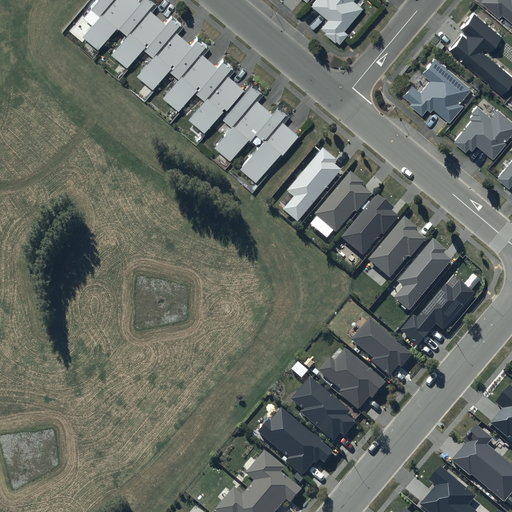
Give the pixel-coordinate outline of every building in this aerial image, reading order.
[(178,80),(163,99),(179,113),(195,93),(206,102),(189,121),(205,134),(225,110),(227,111),(244,91),(229,78),(236,71),(223,60),(217,67),(204,56),(210,49),(198,39),(192,46),(178,34),(184,27),(171,16),(164,23),(152,12),(156,7),(148,0),(143,0),(140,4),(135,0),(100,0),(92,10),(100,17),(83,36),(99,49),(117,28),(126,36),(110,55),(127,70),(143,51),(151,58),(135,77),(153,92),(169,73),(178,80)] [(314,0),(311,4),(328,18),(321,27),(325,31),(324,32),(335,41),(336,39),(340,42),(348,33),(344,29),(363,7),(354,0),(314,0)] [(511,0),(480,0),(499,17),(502,13),(511,22),(511,0)] [(502,36),(474,11),(460,27),(469,34),(466,37),(462,33),(449,48),(501,92),(511,79),(511,75),(483,49),(484,47),(488,51),(502,36)] [(412,83),(403,94),(411,101),(409,103),(422,113),(427,107),(430,110),(433,107),(449,121),(463,104),(460,100),(471,88),(435,56),(422,71),(430,79),(420,90),(412,83)] [(231,128),(214,148),(231,162),(249,140),(251,142),(256,136),(263,142),(240,170),(256,183),(281,153),(283,155),(299,137),(284,124),(290,118),(278,108),(272,115),(258,103),(264,96),(251,85),(221,120),(231,128)] [(471,119),(453,140),(465,150),(468,146),(472,149),(476,144),(492,157),(506,140),(511,131),(511,120),(497,109),(491,116),(477,105),(471,112),(472,113),(469,117),(471,119)] [(336,159),(323,147),(286,190),(293,196),(283,209),(298,221),(341,169),(333,163),(336,159)] [(511,152),(511,154),(511,156),(496,176),(508,187),(511,183),(511,152)] [(363,182),(351,171),(315,214),(336,232),(354,211),(356,213),(372,194),(361,185),(363,182)] [(393,208),(377,194),(341,237),(363,255),(381,234),(383,236),(399,217),(391,210),(393,208)] [(417,227),(404,216),(368,259),(390,277),(408,256),(410,258),(426,239),(415,229),(417,227)] [(447,249),(433,238),(397,280),(404,286),(394,297),(410,310),(451,259),(443,253),(447,249)] [(475,292),(459,279),(452,288),(445,283),(417,317),(414,314),(401,329),(419,344),(436,324),(444,330),(475,292)] [(412,354),(369,318),(351,339),(372,357),(371,359),(390,375),(398,365),(401,367),(412,354)] [(386,382),(345,348),(334,361),(330,357),(318,370),(341,389),(338,392),(358,409),(369,396),(372,399),(386,382)] [(350,410),(309,375),(290,398),(302,408),(299,411),(334,440),(340,432),(344,435),(355,422),(346,414),(350,410)] [(511,386),(510,385),(496,401),(503,408),(490,423),(508,437),(509,435),(511,437),(511,386)] [(333,451),(281,408),(270,421),(269,419),(258,431),(288,456),(285,461),(302,475),(314,462),(315,464),(319,459),(323,463),(333,451)] [(493,437),(476,424),(463,440),(466,442),(451,460),(470,476),(471,474),(504,501),(511,492),(511,463),(488,443),(493,437)] [(284,466),(264,450),(245,473),(254,480),(242,494),(233,487),(215,509),(218,511),(274,511),(286,498),(290,502),(301,489),(280,471),(284,466)] [(476,496),(440,465),(428,479),(436,486),(420,504),(429,511),(477,511),(468,505),(476,496)]
